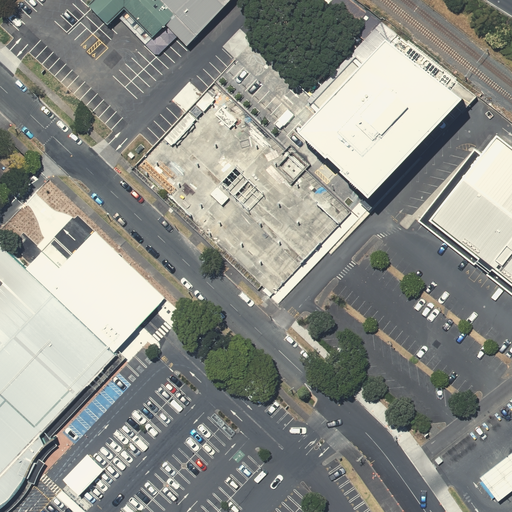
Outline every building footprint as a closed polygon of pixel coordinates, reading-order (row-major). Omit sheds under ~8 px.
[(93,0),(88,5),(108,25),(125,9),(153,36),(185,5),(195,15),(209,0),(93,0)] [(316,96),(251,39),(243,49),(307,106),(316,96)] [(332,100),(296,139),(363,201),(457,99),(395,43),(381,58),(369,48),(326,94),(332,100)] [(511,148),(494,134),(428,218),(511,284),(511,148)] [(0,184),(9,175),(0,166),(0,184)] [(119,352),(0,239),(0,502),(16,493),(29,467),(33,459),(49,442),(40,434),(119,352)] [(511,487),(511,449),(478,476),(497,499),(511,487)]
